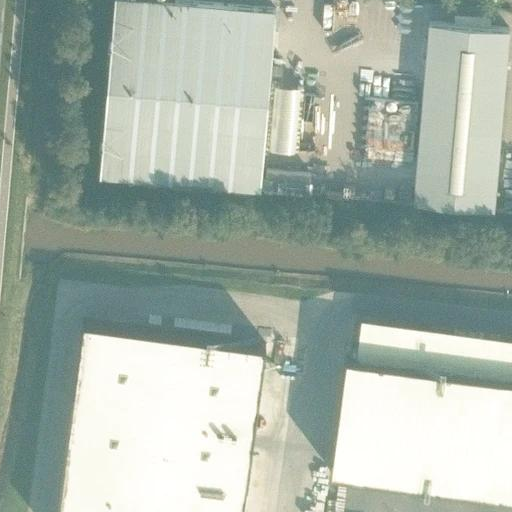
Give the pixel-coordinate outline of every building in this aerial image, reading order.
[(175,0),(114,0),(100,174),(261,188),(276,8),(175,0)] [(414,200),(494,207),(509,27),(429,21),(414,200)] [(352,153),(402,154),(404,96),(356,94),(355,132),(353,132),(352,153)] [(243,511),(266,343),(84,318),(58,511),(243,511)] [(511,375),(346,354),(331,471),(511,494),(511,375)]
